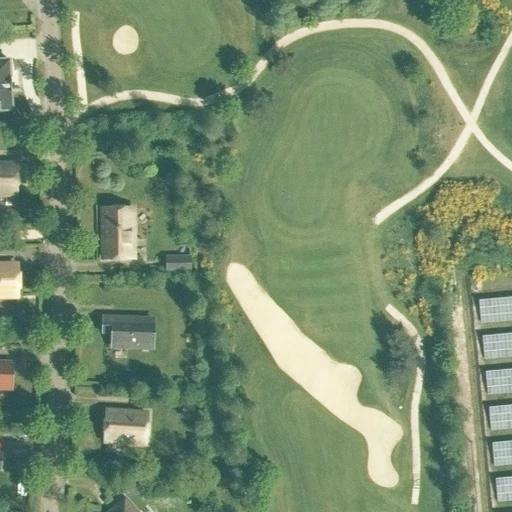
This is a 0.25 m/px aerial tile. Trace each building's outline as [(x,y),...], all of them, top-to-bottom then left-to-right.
[(9,77),(8,60),(0,60),(0,110),(11,110),(10,93),(11,93),(10,77),(9,77)] [(0,194),(15,194),(15,164),(0,164),(0,194)] [(132,259),(132,209),(102,209),(103,259),(132,259)] [(68,220),(71,278),(96,277),(93,219),(68,220)] [(191,256),(165,257),(165,272),(191,272),(191,256)] [(0,295),(16,296),(16,266),(0,266),(0,295)] [(153,320),(103,318),(102,332),(112,333),(111,347),(152,348),(153,320)] [(0,388),(11,389),(12,363),(0,362),(0,388)] [(194,403),(182,402),(181,418),(194,418),(194,403)] [(104,441),(145,444),(147,414),(106,412),(104,441)] [(74,444),(95,444),(95,436),(74,436),(74,444)] [(129,480),(128,495),(140,496),(141,481),(129,480)] [(133,511),(124,501),(111,511),(133,511)]
